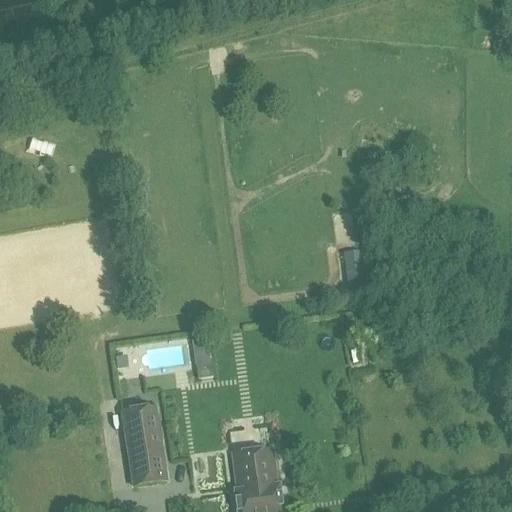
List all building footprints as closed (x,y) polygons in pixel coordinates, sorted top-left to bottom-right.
[(347,275),(349,300),(366,298),(363,273),(347,275)] [(357,334),(355,321),(345,323),(347,335),(357,334)] [(197,381),(213,379),(208,337),(192,339),(197,381)] [(122,415),(133,491),(170,486),(158,409),(122,415)] [(42,430),(55,428),(54,418),(40,420),(42,430)] [(236,493),(238,511),(282,511),(279,487),(278,487),(273,451),(231,456),(236,493)]
